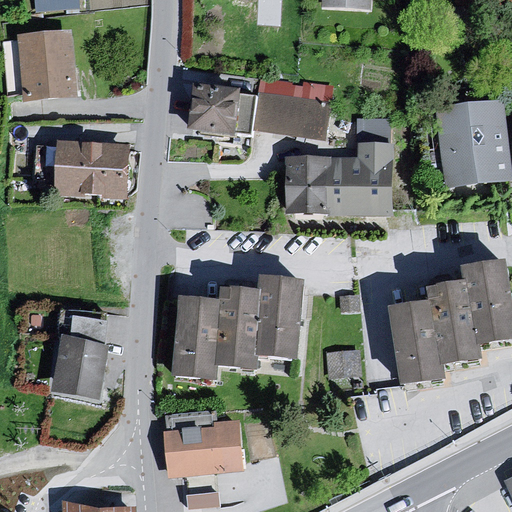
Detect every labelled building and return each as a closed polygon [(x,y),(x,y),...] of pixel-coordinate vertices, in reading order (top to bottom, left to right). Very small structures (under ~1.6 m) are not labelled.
[(375,0),(326,0),(326,10),(375,14),(375,0)] [(66,37),(15,40),(23,106),(72,107),(66,37)] [(335,86),(261,77),(258,100),(254,132),(254,133),(328,142),(335,86)] [(238,141),(239,130),(254,132),(258,100),(244,98),(245,94),(195,87),(188,134),(238,141)] [(511,169),(504,105),(436,114),(446,190),(511,182),(511,169)] [(393,221),(394,121),(358,120),(357,164),(285,163),(284,219),(393,221)] [(128,155),(51,150),(50,204),(124,209),(128,155)] [(431,294),(433,308),(395,313),(405,389),(446,384),(444,369),(483,364),(480,348),(511,343),(511,294),(508,268),(465,274),(468,289),(431,294)] [(258,281),(256,296),(262,297),(254,360),(297,365),(306,287),(258,281)] [(217,291),(215,307),(223,308),(215,368),(253,373),(254,360),(262,297),(256,296),(217,291)] [(361,296),(340,297),(341,314),(362,313),(361,296)] [(215,307),(180,302),(170,379),(213,384),(215,368),(223,308),(215,307)] [(58,318),(59,345),(105,356),(104,318),(58,318)] [(105,356),(59,345),(49,398),(93,409),(105,356)] [(361,351),(327,354),(329,380),(363,378),(361,351)] [(239,430),(164,435),(167,484),(241,474),(239,430)] [(511,482),(501,488),(511,507),(511,482)] [(219,492),(190,492),(190,502),(219,502),(219,492)]
